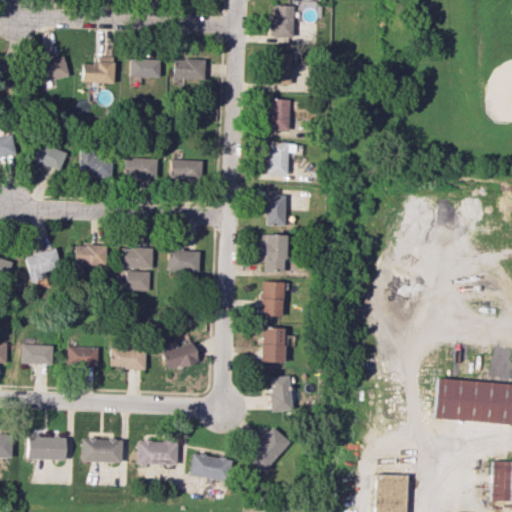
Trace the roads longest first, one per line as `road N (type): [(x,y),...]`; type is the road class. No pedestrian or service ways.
road 1 (residential): [(234,0),(218,384),(208,408)]
road 2 (residential): [(233,23),(16,17)]
road 3 (residential): [(227,215),(14,208)]
road 4 (residential): [(208,408),(0,399)]
